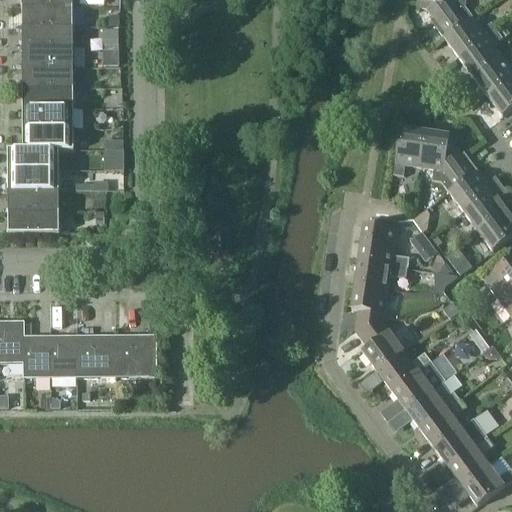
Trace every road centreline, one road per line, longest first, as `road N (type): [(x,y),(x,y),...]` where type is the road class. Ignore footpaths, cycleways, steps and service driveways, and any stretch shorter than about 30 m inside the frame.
road 1 (residential): [(0,259),(113,262),(144,205),(135,0)]
road 2 (residential): [(436,511),(329,366),(350,203)]
